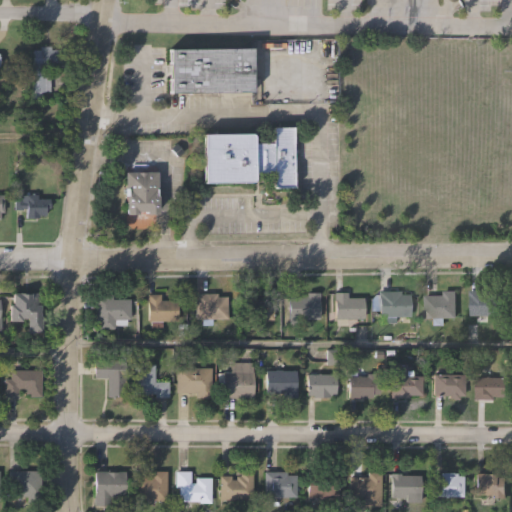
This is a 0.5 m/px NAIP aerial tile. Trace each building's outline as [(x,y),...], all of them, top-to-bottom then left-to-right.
[(50,91),(42,91),(42,97),(29,98),(28,68),(31,68),(32,48),(41,49),(40,45),(50,45),(50,49),(63,49),(63,64),(44,65),(44,72),(49,72),(50,91)] [(252,89),(171,90),(170,48),(251,47),(252,89)] [(204,180),(204,133),(252,133),(252,143),(272,143),(272,126),(293,126),(293,186),(273,186),(273,170),(253,170),(253,180),(204,180)] [(125,212),(125,171),(157,171),(157,187),(153,187),(153,194),(157,194),(157,212),(145,212),(145,210),(137,210),(137,212),(125,212)] [(15,209),(15,189),(21,189),(21,201),(25,201),(25,195),(38,194),(38,199),(50,199),(50,206),(43,206),(43,218),(26,218),(26,209),(15,209)] [(470,314),(470,289),(489,289),(489,296),(500,296),(500,314),(470,314)] [(409,294),(409,316),(396,316),(396,323),(384,323),(384,316),(379,316),(379,290),(401,290),(400,294),(409,294)] [(425,318),(424,295),(443,294),(443,290),(454,290),(455,317),(425,318)] [(334,318),(334,292),(347,292),(347,298),(363,298),(363,319),(334,318)] [(243,329),(243,293),(256,293),(256,299),(272,299),(272,320),(255,320),(255,329),(243,329)] [(288,319),(287,297),(307,296),(306,294),(319,293),(319,306),(316,306),(317,317),(288,319)] [(38,294),(39,317),(41,317),(41,331),(25,332),(25,319),(20,319),(20,322),(9,322),(8,305),(12,305),(12,294),(38,294)] [(195,320),(194,295),(216,294),(216,297),(226,297),(227,319),(195,320)] [(95,295),(112,295),(112,299),(130,299),(130,319),(126,320),(126,325),(114,325),(114,328),(98,328),(98,321),(95,321),(95,295)] [(149,323),(147,296),(159,295),(160,301),(175,300),(177,321),(149,323)] [(175,393),(175,368),(179,368),(179,360),(191,360),(191,368),(209,368),(209,398),(194,398),(194,393),(175,393)] [(90,379),(90,361),(122,362),(121,397),(104,397),(104,379),(90,379)] [(252,362),(252,397),(222,396),(222,361),(252,362)] [(132,392),(133,363),(154,363),(154,381),(168,381),(167,396),(154,396),(154,392),(146,392),(146,394),(139,394),(139,392),(132,392)] [(406,364),(406,370),(412,370),(412,375),(421,376),(421,395),(409,395),(408,399),(390,398),(390,364),(406,364)] [(433,397),(434,375),(440,375),(440,368),(450,368),(450,375),(464,375),(464,396),(460,396),(460,400),(448,400),(448,397),(433,397)] [(40,371),(40,397),(28,397),(28,393),(24,393),(24,390),(18,390),(18,396),(3,396),(3,379),(9,379),(9,370),(40,371)] [(263,391),(264,370),(294,371),(293,397),(280,397),(281,392),(263,391)] [(348,397),(348,375),(365,375),(365,372),(378,372),(378,393),(372,393),(372,397),(348,397)] [(306,394),(306,373),(335,373),(335,395),(329,395),(329,398),(312,397),(312,394),(306,394)] [(474,398),(474,376),(506,377),(505,396),(493,396),(493,398),(474,398)] [(8,469),(40,469),(40,500),(27,500),(27,495),(15,495),(15,485),(8,485),(8,469)] [(124,497),(110,497),(109,505),(93,505),(93,471),(125,472),(124,497)] [(167,471),(167,501),(156,501),(156,508),(141,508),(141,501),(131,501),(131,476),(150,476),(150,471),(167,471)] [(190,471),(190,483),(195,483),(195,477),(210,477),(210,503),(199,503),(199,501),(191,501),(191,506),(182,506),(182,501),(178,501),(178,487),(174,487),(175,471),(190,471)] [(252,471),(252,500),(218,499),(218,475),(231,475),(231,480),(235,480),(235,475),(239,475),(239,471),(252,471)] [(296,497),(262,497),(262,471),(286,471),(286,474),(296,474),(296,497)] [(337,499),(306,498),(307,471),(337,471),(337,499)] [(380,506),(357,506),(357,499),(348,499),(348,476),(367,476),(367,472),(381,472),(380,506)] [(463,496),(446,496),(446,494),(433,494),(433,475),(440,475),(440,472),(457,472),(457,475),(463,475),(463,496)] [(419,475),(419,502),(405,502),(405,497),(390,497),(390,473),(399,473),(399,475),(419,475)] [(505,478),(505,498),(492,498),(492,496),(474,496),(474,474),(499,474),(499,477),(505,478)]
